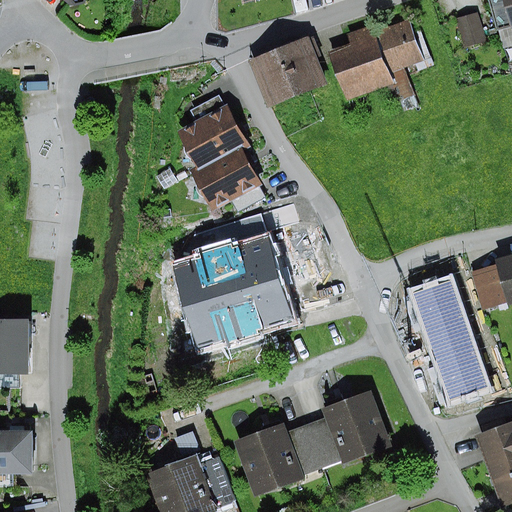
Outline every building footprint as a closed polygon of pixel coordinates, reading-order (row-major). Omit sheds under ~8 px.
[(511,0),(490,0),(503,49),(511,46),(511,0)] [(478,13),(457,19),(465,47),(486,41),(478,13)] [(408,20),(375,31),(390,73),(423,61),(408,20)] [(351,48),(331,55),(346,101),(394,85),(390,73),(375,31),(374,25),(347,34),(351,48)] [(308,38),(249,62),(268,109),(327,85),(308,38)] [(190,110),(196,122),(225,107),(219,95),(190,110)] [(196,122),(178,132),(198,169),(241,147),(248,142),(227,105),(225,107),(196,122)] [(241,147),(198,169),(191,173),(211,211),(231,200),(258,186),(261,184),(241,147)] [(170,169),(157,177),(164,189),(177,181),(170,169)] [(258,186),(231,200),(238,213),(265,199),(258,186)] [(198,253),(171,261),(196,348),(225,340),(227,345),(259,335),(258,331),(295,320),(270,233),(232,243),(231,239),(197,249),(198,253)] [(511,255),(496,260),(498,265),(509,304),(511,303),(511,255)] [(509,304),(498,265),(471,273),(483,312),(509,304)] [(451,277),(408,292),(428,348),(471,333),(451,277)] [(28,321),(0,320),(0,374),(19,375),(28,375),(28,321)] [(471,333),(428,348),(448,404),(491,389),(471,333)] [(19,375),(0,374),(0,387),(19,388),(19,375)] [(370,391),(322,409),(325,418),(341,461),(343,465),(391,447),(370,391)] [(325,418),(287,432),(303,475),(341,461),(325,418)] [(511,421),(478,434),(503,506),(511,503),(511,421)] [(283,423),(235,441),(257,498),(305,480),(303,475),(287,432),(283,423)] [(34,429),(0,429),(0,470),(35,470),(34,429)] [(219,456),(199,463),(214,507),(235,499),(219,456)] [(197,457),(148,475),(161,511),(216,511),(214,507),(199,463),(197,457)]
